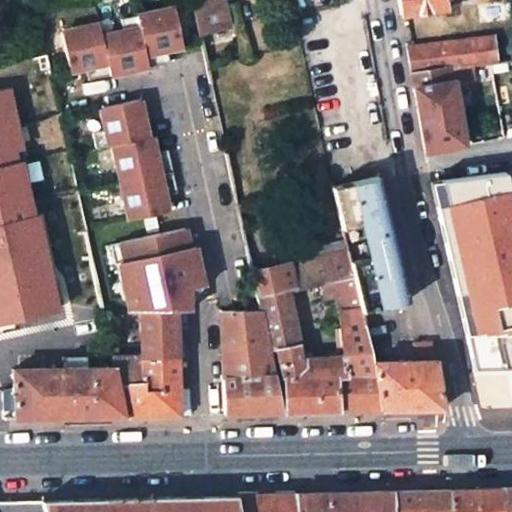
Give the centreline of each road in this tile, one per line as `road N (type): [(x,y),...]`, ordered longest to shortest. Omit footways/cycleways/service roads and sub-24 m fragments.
road 1 (secondary): [(465,451),(0,460)]
road 2 (tertiary): [(465,451),(372,0)]
